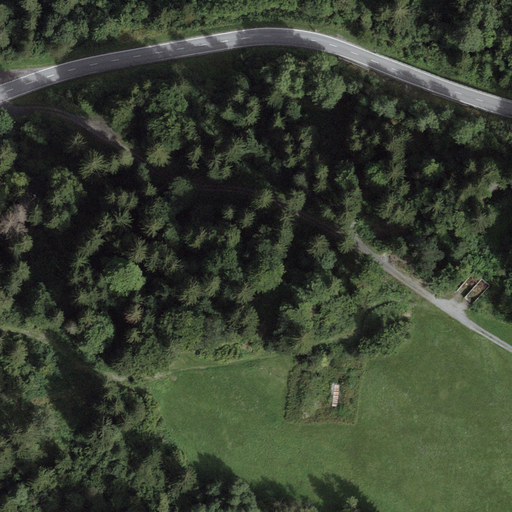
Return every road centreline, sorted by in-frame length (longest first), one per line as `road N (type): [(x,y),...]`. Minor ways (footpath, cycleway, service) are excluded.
road 1 (track): [(0,91),(71,117),(173,180),(235,189),(317,223),(511,349)]
road 2 (tertiary): [(0,94),(73,70),(241,40),(291,39),(511,112)]
road 3 (track): [(0,329),(35,337),(124,384)]
